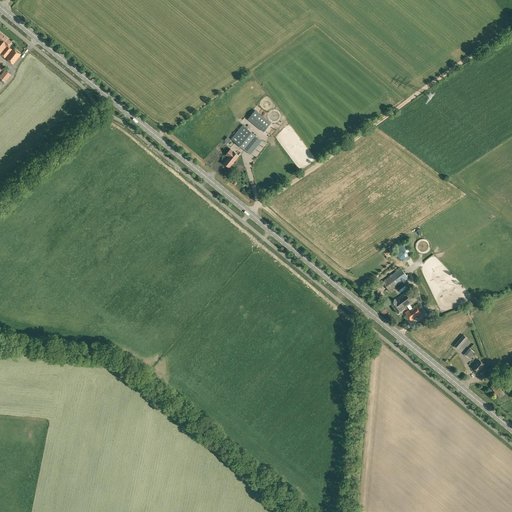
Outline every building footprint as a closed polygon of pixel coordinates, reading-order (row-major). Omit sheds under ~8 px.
[(8,46),(10,44),(9,44),(11,42),(0,32),(0,54),(13,64),(20,55),(13,48),(12,50),(7,46),(8,46)] [(0,77),(5,82),(10,75),(4,70),(0,75),(0,77)] [(263,131),(272,123),(261,111),(252,119),(263,131)] [(250,154),(261,140),(243,125),(231,139),(250,154)] [(229,167),(239,155),(231,148),(226,155),(229,157),(224,163),(229,167)] [(412,253),(412,252),(412,251),(412,250),(411,248),(410,247),(408,246),(407,245),(405,245),(404,245),(402,245),(401,246),(399,246),(398,247),(398,249),(397,250),(397,251),(397,253),(397,254),(397,256),(398,257),(399,258),(400,259),(402,260),(403,260),(405,260),(406,260),(408,260),(409,259),(410,258),(411,257),(412,255),(412,254),(412,253)] [(390,292),(408,278),(401,268),(382,281),(390,292)] [(413,301),(406,292),(396,300),(395,299),(390,303),(398,313),(403,310),(403,309),(413,301)] [(422,313),(416,305),(409,311),(408,310),(405,313),(411,321),(422,313)] [(458,349),(466,340),(463,336),(454,346),(458,349)] [(469,358),(474,352),(473,351),(470,348),(464,354),(467,357),(468,357),(469,358)] [(478,372),(485,365),(479,360),(473,367),(478,372)] [(500,398),(505,394),(496,382),(491,386),(500,398)]
